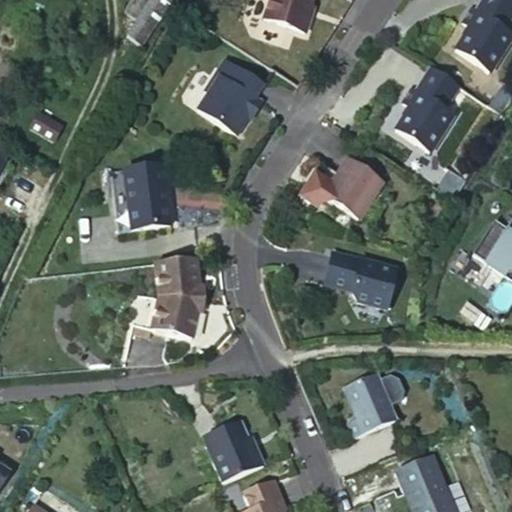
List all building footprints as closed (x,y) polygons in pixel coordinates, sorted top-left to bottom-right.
[(126,37),(141,47),(171,0),(131,0),(124,12),(136,21),(126,37)] [(304,35),(310,19),(306,18),(311,0),(269,0),(263,21),(304,35)] [(511,35),(503,30),(511,16),(511,3),(506,0),(483,0),(476,12),(471,9),(461,25),(468,30),(454,52),(488,74),(511,37),(511,35)] [(236,137),(258,102),(254,100),(261,87),(223,63),(204,93),(208,95),(197,112),(236,137)] [(444,111),(458,88),(430,70),(416,93),(411,90),(401,106),(409,110),(394,133),(429,155),(453,117),(444,111)] [(511,89),(503,83),(488,107),(502,115),(511,98),(511,89)] [(381,184),(346,162),(322,201),(357,222),(381,184)] [(117,234),(169,228),(166,203),(163,204),(161,192),(168,192),(164,168),(109,175),(117,234)] [(448,170),(435,190),(453,201),(465,181),(448,170)] [(511,221),(505,232),(493,224),(472,257),(511,282),(511,221)] [(395,271),(331,255),(324,286),(351,293),(351,295),(356,303),(386,311),(395,271)] [(203,290),(194,261),(153,265),(157,299),(150,332),(191,341),(202,313),(197,312),(197,301),(198,291),(203,290)] [(395,423),(375,377),(342,390),(356,422),(347,425),(354,440),(395,423)] [(221,486),(262,469),(255,452),(252,453),(241,431),(233,427),(202,441),(221,486)] [(394,475),(409,511),(454,511),(431,459),(394,475)] [(0,487),(9,474),(0,468),(0,487)] [(248,511),(282,511),(284,511),(272,484),(242,497),(248,511)]
